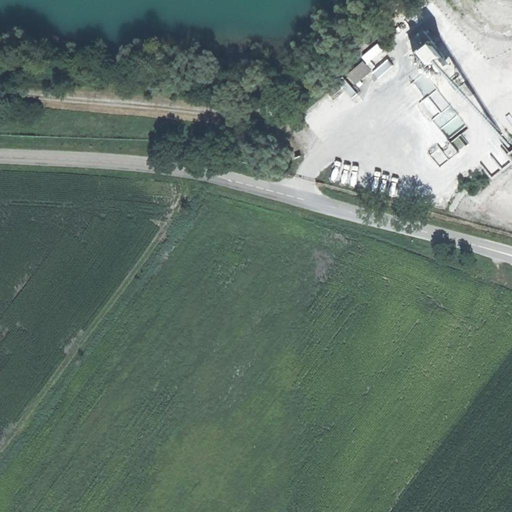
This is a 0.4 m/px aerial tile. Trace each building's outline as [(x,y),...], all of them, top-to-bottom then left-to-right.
[(438,47),(426,32),(410,44),(423,61),(419,64),(431,79),(436,75),(433,72),(437,68),(442,74),(452,67),(437,48),(438,47)] [(378,77),(394,65),(389,59),(373,71),(378,77)] [(364,62),(348,75),(355,83),(371,71),(364,62)] [(437,89),(421,102),(450,138),(466,125),(437,89)] [(432,151),(438,163),(456,153),(450,142),(432,151)]
